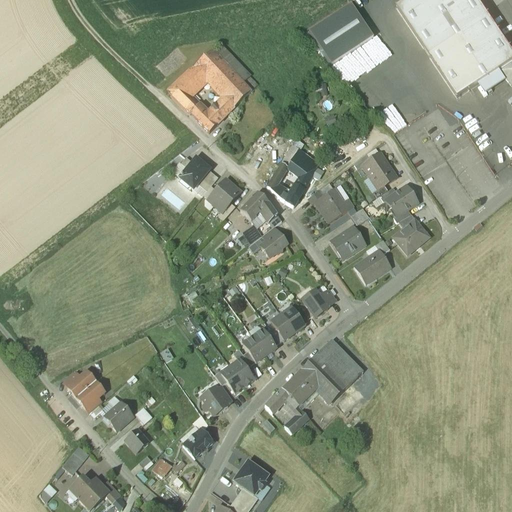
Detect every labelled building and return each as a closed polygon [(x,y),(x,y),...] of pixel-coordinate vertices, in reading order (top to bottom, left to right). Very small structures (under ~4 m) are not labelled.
[(412,0),(397,11),(457,101),(511,64),(511,53),(476,0),(412,0)] [(349,7),(308,35),(330,69),(372,41),(349,7)] [(249,79),(221,49),(213,56),(242,86),(249,79)] [(211,53),(193,70),(206,84),(224,103),(224,104),(232,112),(235,109),(250,94),(242,86),(213,56),(211,53)] [(511,65),(499,74),(511,89),(511,65)] [(193,70),(167,94),(185,112),(193,104),(189,100),(206,84),(193,70)] [(257,88),(249,79),(242,86),(250,94),(257,88)] [(224,103),(217,108),(226,118),(232,112),(224,104),(224,103)] [(203,115),(193,104),(185,112),(195,123),(203,115)] [(216,108),(206,118),(203,115),(195,123),(208,136),(226,118),(217,108),(216,108)] [(232,112),(226,118),(232,123),(241,114),(235,109),(232,112)] [(302,146),(295,143),(286,158),(292,162),(298,153),(302,146)] [(375,152),(365,159),(369,165),(379,158),(375,152)] [(292,162),(286,158),(266,191),(271,196),(276,190),(277,188),(287,171),(293,176),(307,160),(298,153),(292,162)] [(318,157),(312,164),(318,168),(323,162),(318,157)] [(186,172),(181,179),(180,178),(179,179),(180,180),(178,182),(192,193),(197,188),(208,174),(212,170),(197,158),(191,166),(186,172)] [(395,182),(379,158),(369,165),(361,170),(369,182),(377,193),(377,194),(383,190),(395,182)] [(365,159),(352,168),(356,174),(361,170),(369,165),(365,159)] [(312,164),(307,160),(293,176),(298,180),(294,188),(303,193),(312,178),(318,168),(312,164)] [(185,161),(180,167),(186,172),(191,166),(185,161)] [(318,168),(312,178),(317,181),(323,171),(318,168)] [(217,181),(208,174),(197,188),(206,195),(210,190),(217,181)] [(364,185),(372,197),(377,193),(369,182),(364,185)] [(215,194),(207,203),(221,215),(222,216),(230,207),(239,196),(224,184),(215,194)] [(328,187),(318,195),(321,200),(332,193),(328,187)] [(294,188),(287,198),(283,196),(276,190),(271,196),(279,203),(293,211),(303,193),(294,188)] [(206,195),(203,199),(207,203),(215,194),(210,190),(206,195)] [(346,203),(338,190),(332,193),(341,207),(346,203)] [(383,190),(377,194),(377,193),(372,197),(376,203),(378,201),(386,195),(383,190)] [(395,197),(385,203),(386,204),(391,212),(411,199),(405,190),(395,197)] [(386,195),(378,201),(382,206),(386,204),(385,203),(395,197),(392,192),(386,195)] [(341,207),(332,193),(321,200),(311,207),(310,208),(311,209),(313,207),(327,228),(346,215),(352,211),(346,203),(341,207)] [(317,195),(307,203),(311,207),(321,200),(318,195),(317,195)] [(268,206),(257,196),(239,214),(250,224),(258,216),(268,226),(271,223),(277,218),(268,206)] [(411,199),(391,212),(396,220),(408,212),(408,213),(409,212),(416,207),(411,199)] [(230,207),(222,216),(221,215),(217,220),(222,224),(234,211),(230,207)] [(352,211),(346,215),(350,220),(355,216),(352,211)] [(350,220),(349,220),(356,230),(367,222),(361,212),(355,216),(350,220)] [(397,227),(410,219),(413,217),(409,212),(408,213),(408,212),(396,220),(394,222),(397,227)] [(250,224),(239,214),(235,219),(244,228),(248,226),(248,225),(250,224)] [(277,218),(271,223),(275,228),(281,224),(277,218)] [(410,219),(397,227),(403,233),(413,224),(414,225),(414,224),(410,219)] [(261,239),(250,224),(248,225),(248,226),(244,228),(241,231),(244,236),(245,236),(253,246),(261,240),(260,239),(261,239)] [(392,242),(394,244),(406,259),(428,241),(414,225),(413,224),(403,233),(392,242)] [(253,246),(250,248),(248,250),(251,256),(259,250),(277,236),(272,231),(261,240),(253,246)] [(352,231),(330,246),(341,264),(364,249),(352,231)] [(277,236),(259,250),(268,261),(274,256),(277,257),(280,254),(280,251),(286,247),(277,236)] [(382,244),(374,249),(377,254),(378,254),(381,259),(389,254),(382,244)] [(377,254),(353,271),(364,288),(390,271),(381,259),(378,254),(377,254)] [(193,269),(179,278),(184,288),(188,286),(185,280),(196,274),(193,269)] [(335,304),(328,293),(318,300),(326,311),(335,304)] [(314,294),(301,304),(314,321),(327,312),(326,311),(318,300),(314,294)] [(290,312),(280,319),(293,337),(303,330),(302,329),(294,318),(290,312)] [(307,325),(299,315),(294,318),(302,329),(307,325)] [(293,337),(280,319),(270,326),(283,343),(283,344),(293,337)] [(283,343),(275,333),(270,336),(278,347),(283,343)] [(265,340),(261,334),(252,341),(265,360),(274,353),(273,350),(265,340)] [(278,347),(270,336),(265,340),(273,350),(278,347)] [(265,360),(252,341),(242,348),(247,355),(254,366),(255,367),(265,360)] [(330,344),(313,361),(345,392),(362,376),(330,344)] [(168,352),(162,355),(166,364),(172,362),(168,352)] [(242,358),(238,353),(232,357),(237,364),(238,364),(244,373),(249,369),(242,358)] [(254,366),(247,355),(242,358),(249,369),(254,366)] [(345,392),(313,361),(306,368),(311,374),(305,381),(316,392),(330,406),(345,392)] [(244,373),(238,364),(237,364),(229,370),(243,390),(252,384),(244,373)] [(306,368),(299,375),(305,381),(311,374),(306,368)] [(221,376),(220,377),(226,385),(234,397),(243,390),(229,370),(221,376)] [(226,385),(220,377),(221,376),(219,374),(214,378),(221,389),(226,385)] [(70,388),(67,391),(76,401),(94,386),(85,375),(80,379),(70,388)] [(299,375),(281,393),(295,408),(297,410),(316,392),(305,381),(299,375)] [(67,384),(70,388),(80,379),(76,376),(67,384)] [(94,386),(76,401),(85,412),(87,410),(97,401),(103,396),(94,386)] [(221,389),(215,393),(226,408),(232,404),(221,389)] [(214,391),(200,401),(204,406),(203,407),(202,411),(204,414),(207,414),(209,413),(213,419),(227,409),(226,408),(215,393),(214,391)] [(295,408),(281,393),(264,410),(271,418),(282,407),(288,414),(295,408)] [(114,400),(108,405),(114,412),(120,406),(114,400)] [(97,401),(87,410),(91,415),(98,409),(101,406),(97,401)] [(120,406),(114,412),(103,422),(117,436),(134,421),(120,406)] [(297,410),(295,408),(288,414),(294,420),(295,421),(301,415),(297,410)] [(91,415),(89,416),(93,421),(99,416),(102,414),(98,409),(91,415)] [(142,410),(134,418),(139,423),(147,415),(142,410)] [(147,415),(139,423),(143,428),(151,421),(147,415)] [(294,420),(283,430),(291,438),(308,422),(301,415),(295,421),(294,420)] [(200,419),(192,426),(199,433),(200,433),(201,434),(207,429),(200,419)] [(274,432),(267,425),(263,429),(270,436),(274,432)] [(146,445),(136,433),(124,444),(128,449),(129,449),(137,458),(144,452),(149,447),(146,445)] [(199,433),(182,449),(194,462),(212,446),(201,434),(200,433),(199,433)] [(79,448),(61,470),(72,478),(89,457),(79,448)] [(146,459),(138,466),(142,471),(150,463),(146,459)] [(180,460),(171,470),(178,476),(187,466),(180,460)] [(162,482),(171,470),(160,462),(151,473),(162,482)] [(242,492),(253,500),(253,499),(258,493),(259,494),(264,487),(263,486),(267,479),(247,465),(233,485),(242,492)] [(93,493),(81,481),(69,493),(87,511),(90,511),(104,499),(107,496),(101,490),(99,487),(93,493)] [(119,499),(107,485),(101,490),(107,496),(104,499),(112,506),(119,499)] [(46,489),(39,498),(44,505),(54,494),(46,489)] [(229,509),(234,511),(249,511),(257,502),(253,499),(253,500),(242,492),(229,509)]
